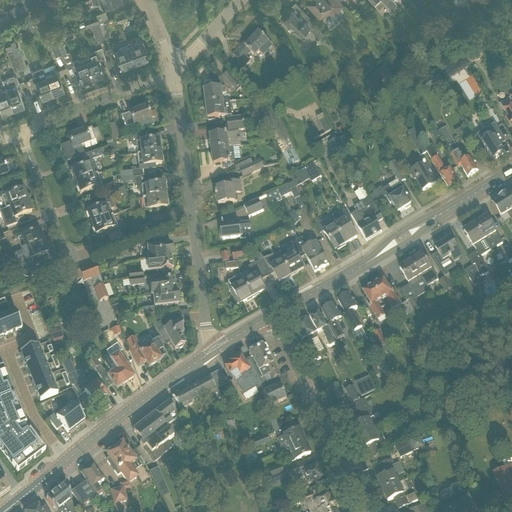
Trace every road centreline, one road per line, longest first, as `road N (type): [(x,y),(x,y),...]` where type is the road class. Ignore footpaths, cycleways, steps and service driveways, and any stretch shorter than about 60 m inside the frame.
road 1 (residential): [(213,349),(203,330),(175,69)]
road 2 (residential): [(363,511),(272,316)]
road 3 (secondary): [(67,459),(213,349)]
road 4 (residential): [(19,132),(175,69)]
road 5 (residential): [(71,267),(19,132)]
road 6 (residential): [(6,349),(33,417),(67,459)]
